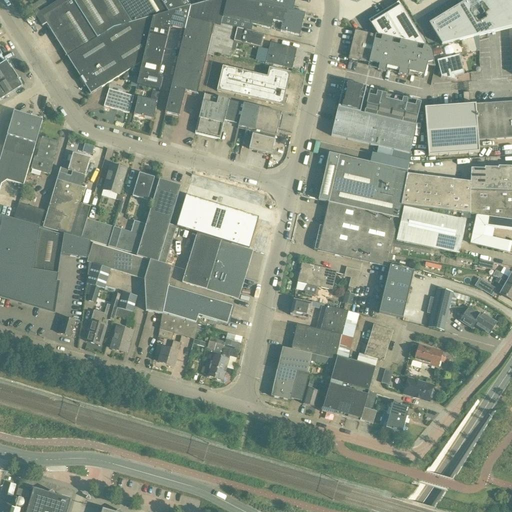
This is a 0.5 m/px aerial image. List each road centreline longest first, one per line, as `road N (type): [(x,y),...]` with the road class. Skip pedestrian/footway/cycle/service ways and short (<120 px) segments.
road 1 (unclassified): [(288,192),(77,124),(0,3)]
road 2 (residential): [(240,405),(0,336)]
road 3 (residential): [(511,341),(417,454),(337,433)]
road 4 (unclassified): [(240,405),(288,192)]
road 5 (residential): [(337,433),(348,454),(467,490),(511,436)]
road 6 (unclassified): [(288,192),(329,0)]
road 7 (unknown): [(317,67),(413,85),(496,85)]
road 8 (tertiary): [(511,367),(415,511)]
road 9 (tertiary): [(245,511),(203,489),(110,462)]
road 10 (unknown): [(0,298),(56,314),(65,304),(73,252)]
